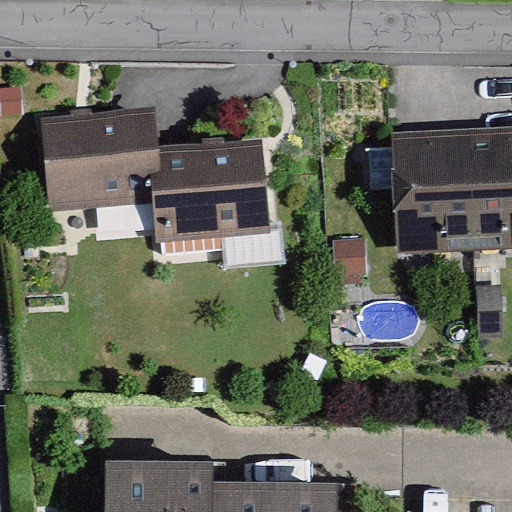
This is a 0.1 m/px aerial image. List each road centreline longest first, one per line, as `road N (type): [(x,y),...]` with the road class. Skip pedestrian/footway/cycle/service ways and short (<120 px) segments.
road 1 (residential): [(511,28),(0,38)]
road 2 (unknown): [(511,464),(363,456),(100,415)]
